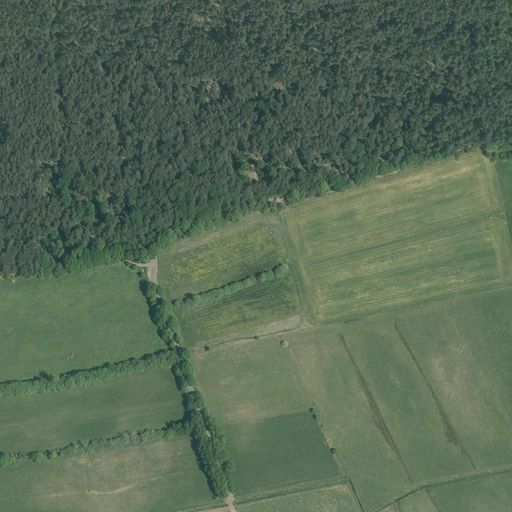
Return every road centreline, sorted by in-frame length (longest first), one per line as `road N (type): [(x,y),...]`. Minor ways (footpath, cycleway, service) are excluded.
road 1 (track): [(147,263),(233,511)]
road 2 (track): [(177,511),(349,477)]
